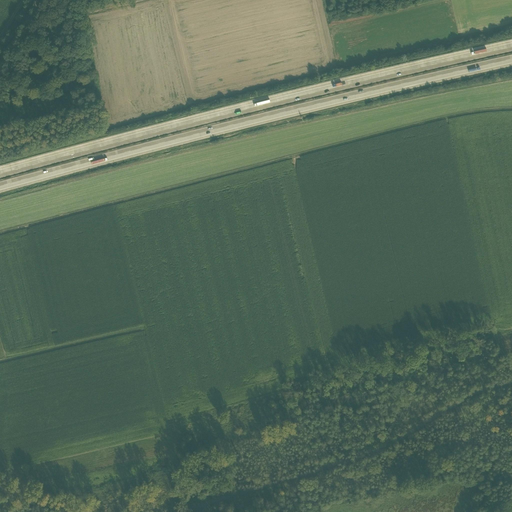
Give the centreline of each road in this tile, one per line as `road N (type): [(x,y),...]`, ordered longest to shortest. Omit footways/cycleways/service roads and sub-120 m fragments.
road 1 (motorway): [(511,47),(0,174)]
road 2 (motorway): [(0,185),(511,59)]
road 3 (track): [(0,232),(343,141),(511,109)]
